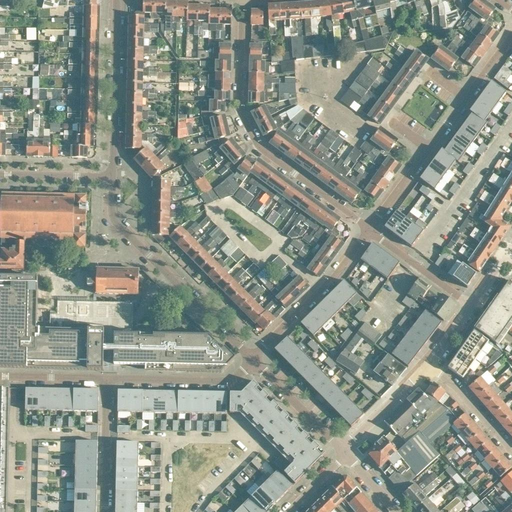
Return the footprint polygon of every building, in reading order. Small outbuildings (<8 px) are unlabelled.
[(140,8),(137,11),(144,17),(144,13),(144,12),(150,12),(150,17),(150,19),(154,19),(154,0),(143,0),(144,1),(143,8),(140,8)] [(166,0),(154,0),(154,19),(159,19),(159,13),(165,13),(166,2),(166,0)] [(333,30),(333,27),(331,0),(320,1),(321,17),(326,17),(327,26),(329,28),(329,30),(333,30)] [(331,0),(333,27),(339,26),(339,15),(344,14),(345,14),(342,0),(331,0)] [(354,26),(360,25),(353,0),(342,0),(345,14),(346,13),(351,13),(354,26)] [(379,26),(377,18),(372,0),(353,0),(360,25),(361,31),(367,29),(379,26)] [(380,12),(390,9),(390,3),(388,0),(372,0),(377,18),(382,17),(380,12)] [(388,0),(390,3),(390,9),(391,16),(390,17),(390,19),(391,19),(391,20),(392,25),(395,26),(399,17),(397,17),(395,1),(399,0),(400,0),(388,0)] [(417,0),(405,0),(407,4),(414,1),(419,15),(422,14),(420,7),(417,0)] [(422,0),(417,0),(420,7),(422,14),(423,16),(428,14),(422,0)] [(441,0),(429,0),(432,8),(438,6),(438,8),(439,16),(445,15),(444,8),(441,0)] [(481,0),(475,0),(467,12),(472,15),(469,18),(473,21),(486,3),(481,0)] [(320,1),(310,3),(311,32),(312,36),(318,36),(317,25),(320,20),(320,17),(321,17),(320,1)] [(165,23),(176,23),(177,2),(166,2),(165,13),(165,23)] [(187,6),(188,6),(188,2),(177,2),(176,23),(176,31),(181,32),(181,23),(187,23),(187,6)] [(298,3),(289,4),(291,36),(291,39),(296,39),(296,38),(295,34),(297,34),(296,22),(296,19),(302,19),(301,11),(298,11),(298,3)] [(310,3),(298,3),(298,11),(301,11),(302,19),(305,19),(305,21),(305,32),(306,36),(312,36),(311,32),(310,3)] [(495,9),(486,3),(473,21),(470,26),(492,23),(492,20),(489,17),(495,9)] [(280,5),(281,20),(284,20),(285,22),(284,23),(285,37),(291,36),(289,4),(280,5)] [(280,5),(268,5),(268,11),(269,32),(270,36),(276,36),(275,20),(281,20),(280,5)] [(99,19),(99,6),(85,6),(85,13),(70,13),(70,17),(84,18),(99,19)] [(198,35),(199,6),(188,6),(187,6),(187,23),(187,26),(194,26),(194,35),(198,35)] [(210,23),(210,9),(210,6),(199,6),(198,35),(198,41),(202,41),(202,20),(209,20),(209,23),(210,23)] [(221,10),(210,9),(210,23),(216,23),(215,39),(220,39),(221,10)] [(224,25),(231,25),(232,10),(221,10),(220,39),(224,39),(224,25)] [(251,25),(258,26),(262,26),(263,11),(252,10),(251,25)] [(457,10),(445,15),(445,22),(446,28),(452,28),(460,18),(457,10)] [(158,29),(158,25),(144,24),(144,17),(137,11),(135,13),(134,17),(129,17),(129,28),(158,29)] [(258,26),(258,32),(269,32),(268,11),(263,11),(262,26),(258,26)] [(84,25),(84,30),(99,31),(99,19),(84,18),(84,19),(70,19),(70,24),(84,25)] [(473,21),(469,18),(463,27),(470,32),(473,28),(470,26),(473,21)] [(470,26),(473,28),(493,43),(498,35),(490,29),(493,26),(492,23),(470,26)] [(144,32),(158,32),(158,29),(129,28),(128,39),(143,39),(144,32)] [(486,51),(493,43),(473,28),(470,32),(478,38),(474,43),(486,51)] [(36,29),(27,29),(27,40),(36,40),(36,29)] [(62,36),(62,42),(68,42),(69,42),(69,41),(72,41),(83,41),(83,42),(98,42),(99,31),(84,30),(69,30),(68,37),(62,36)] [(381,32),(382,36),(385,50),(388,43),(393,32),(389,33),(388,30),(381,32)] [(369,52),(385,50),(382,36),(370,39),(364,41),(367,52),(369,52)] [(480,59),(486,51),(474,43),(471,47),(456,36),(454,39),(480,59)] [(128,39),(128,50),(157,51),(158,46),(149,46),(149,39),(143,39),(128,39)] [(454,39),(452,43),(455,45),(458,48),(466,53),(462,59),(460,59),(461,65),(464,65),(466,62),(474,68),(480,59),(454,39)] [(213,45),(213,59),(220,59),(230,59),(231,41),(220,41),(214,41),(214,45),(213,45)] [(251,41),(250,60),(260,60),(261,55),(268,56),(268,46),(260,46),(260,42),(251,41)] [(354,53),(367,52),(364,41),(352,44),(354,53)] [(83,48),(83,54),(98,54),(98,42),(83,42),(83,43),(70,43),(70,48),(83,48)] [(455,45),(451,43),(445,51),(441,47),(433,58),(432,59),(440,65),(455,45)] [(324,57),(335,56),(334,45),(328,45),(329,52),(324,52),(324,57)] [(455,45),(440,65),(443,68),(448,71),(448,72),(454,64),(457,66),(461,65),(460,59),(457,60),(452,56),(458,48),(455,45)] [(304,59),(313,58),(312,46),(303,47),(304,59)] [(324,46),(312,46),(313,58),(324,57),(324,52),(324,46)] [(296,47),(291,47),(292,51),(292,58),(294,58),(296,58),(296,60),(304,59),(303,47),(296,47)] [(400,47),(398,50),(422,68),(428,60),(416,51),(415,54),(408,49),(406,51),(400,47)] [(157,51),(128,50),(128,61),(143,61),(143,55),(157,55),(157,51)] [(398,50),(395,54),(401,58),(400,60),(407,65),(404,68),(416,76),(422,68),(398,50)] [(98,66),(98,54),(83,54),(83,60),(69,60),(69,65),(83,65),(83,66),(98,66)] [(271,63),(280,62),(283,62),(282,55),(271,57),(271,60),(271,63)] [(372,58),(367,65),(378,73),(383,66),(372,58)] [(128,72),(157,73),(171,73),(171,66),(157,65),(157,69),(143,68),(143,61),(128,61),(128,72)] [(200,62),(199,66),(208,66),(208,69),(216,69),(216,72),(230,72),(230,62),(200,62)] [(250,63),(250,72),(263,72),(269,73),(269,63),(250,63)] [(388,63),(386,67),(392,71),(410,84),(416,76),(404,68),(403,70),(396,65),(394,68),(388,63)] [(48,76),(48,65),(40,65),(40,76),(48,76)] [(367,65),(361,73),(374,83),(376,80),(376,79),(380,75),(378,73),(367,65)] [(69,67),(69,71),(79,71),(79,78),(83,78),(98,78),(98,67),(98,66),(83,66),(83,67),(69,67)] [(501,68),(500,70),(509,77),(511,73),(503,67),(501,68)] [(500,70),(494,79),(503,85),(506,80),(509,77),(500,70)] [(410,84),(392,71),(389,75),(388,76),(391,79),(389,82),(404,92),(410,84)] [(157,73),(128,72),(127,83),(142,83),(142,77),(157,77),(157,73)] [(199,77),(199,81),(230,82),(230,72),(216,72),(216,75),(208,75),(208,77),(199,77)] [(250,72),(250,83),(271,83),(280,84),(280,79),(271,79),(271,77),(263,77),(263,72),(250,72)] [(361,73),(355,82),(368,91),(371,86),(377,91),(376,93),(382,97),(380,100),(392,109),(398,101),(380,87),(374,83),(361,73)] [(97,90),(98,78),(83,78),(82,84),(69,84),(68,89),(82,89),(97,90)] [(199,81),(199,86),(208,86),(208,88),(216,88),(216,91),(230,92),(230,82),(199,81)] [(194,82),(180,82),(180,91),(194,91),(194,82)] [(355,82),(349,90),(362,99),(368,104),(386,117),(392,109),(380,100),(378,102),(372,98),(371,100),(364,95),(368,91),(355,82)] [(384,82),(380,87),(398,101),(404,92),(389,82),(387,84),(384,82)] [(491,82),(484,92),(499,102),(506,93),(491,82)] [(127,83),(127,94),(156,95),(156,91),(142,90),(142,83),(127,83)] [(250,83),(250,92),(263,92),(263,90),(271,90),(271,83),(250,83)] [(280,84),(279,92),(296,93),(295,84),(284,84),(280,84)] [(82,95),(82,101),(97,102),(97,90),(82,89),(82,91),(68,90),(68,95),(82,95)] [(349,90),(340,101),(349,107),(354,101),(358,104),(359,102),(366,107),(362,112),(370,118),(370,117),(370,118),(380,125),(386,117),(368,104),(362,99),(349,90)] [(214,102),(224,103),(229,103),(230,92),(216,91),(198,91),(198,96),(214,97),(214,102)] [(272,92),(263,92),(250,92),(249,103),(255,103),(263,104),(263,98),(272,98),(272,92)] [(296,99),(296,93),(279,92),(279,102),(288,100),(294,99),(296,99)] [(484,92),(477,102),(491,112),(499,102),(484,92)] [(156,99),(156,95),(127,94),(127,105),(142,106),(142,99),(156,99)] [(39,100),(31,100),(28,100),(28,110),(29,110),(39,110),(39,100)] [(97,114),(97,102),(82,101),(82,108),(68,107),(68,112),(82,113),(97,114)] [(202,108),(202,112),(224,113),(224,103),(214,102),(206,102),(206,108),(202,108)] [(470,112),(472,113),(487,124),(487,123),(485,122),(491,112),(477,102),(470,112)] [(127,105),(127,116),(156,117),(156,113),(141,112),(142,106),(127,105)] [(264,107),(252,113),(256,121),(256,122),(257,123),(258,125),(270,118),(269,116),(277,112),(275,108),(270,110),(268,106),(264,108),(264,107)] [(298,106),(286,112),(290,120),(303,110),(298,106)] [(273,139),(270,144),(278,150),(292,131),(297,124),(299,122),(306,112),(303,110),(290,120),(293,123),(289,128),(288,128),(287,130),(286,132),(281,129),(281,128),(271,136),(273,139)] [(306,112),(299,122),(307,128),(314,118),(306,112)] [(81,119),(81,125),(93,125),(93,126),(96,126),(97,114),(82,113),(82,114),(68,114),(68,118),(81,119)] [(472,113),(465,123),(480,134),(487,124),(472,113)] [(39,116),(39,122),(38,157),(50,157),(50,137),(43,137),(44,116),(39,116)] [(127,116),(126,127),(141,128),(141,121),(155,121),(156,117),(127,116)] [(210,131),(227,126),(225,116),(203,122),(204,125),(208,124),(210,131)] [(270,118),(258,125),(259,126),(258,126),(259,128),(263,136),(269,133),(271,136),(281,128),(282,127),(283,127),(279,121),(281,120),(279,116),(271,120),(270,118)] [(178,138),(178,139),(189,136),(186,127),(186,124),(190,124),(195,123),(194,118),(186,120),(179,119),(178,138)] [(27,157),(38,157),(39,122),(34,122),(34,132),(27,132),(27,157)] [(0,134),(17,135),(17,130),(6,130),(6,123),(0,123),(0,134)] [(465,123),(458,132),(473,143),(480,134),(465,123)] [(50,132),(60,132),(60,124),(50,124),(50,132)] [(93,136),(93,126),(93,125),(81,125),(78,125),(78,132),(65,131),(64,136),(93,136)] [(229,136),(227,126),(210,131),(211,136),(198,139),(199,144),(218,139),(229,136)] [(126,138),(153,139),(155,139),(155,135),(141,134),(141,128),(126,127),(126,138)] [(370,136),(360,148),(366,153),(369,155),(371,152),(374,155),(389,135),(380,129),(373,138),(370,136)] [(314,153),(303,168),(311,174),(324,156),(329,149),(339,136),(330,130),(314,153)] [(292,131),(278,150),(286,156),(297,141),(300,137),(292,131)] [(466,153),(473,143),(458,132),(451,142),(466,153)] [(0,134),(0,145),(5,145),(5,139),(24,139),(24,135),(17,135),(0,134)] [(297,141),(286,156),(295,162),(313,137),(309,134),(302,144),(297,141)] [(389,135),(374,155),(377,157),(388,155),(395,154),(394,151),(391,149),(397,141),(389,135)] [(64,136),(64,140),(78,140),(78,146),(78,147),(87,147),(93,147),(93,136),(64,136)] [(339,136),(329,149),(332,151),(334,153),(335,153),(344,140),(339,136)] [(313,137),(295,162),(303,168),(314,153),(309,150),(316,140),(313,137)] [(152,143),(153,139),(126,138),(126,149),(126,156),(134,156),(136,158),(143,152),(140,149),(141,143),(152,143)] [(231,140),(214,155),(217,158),(214,160),(218,164),(224,159),(238,147),(231,140)] [(451,142),(444,151),(459,162),(466,153),(451,142)] [(146,149),(143,152),(136,158),(134,159),(143,169),(155,158),(154,157),(165,147),(161,144),(150,154),(146,149)] [(0,156),(5,156),(5,150),(11,150),(19,150),(19,145),(5,145),(0,145),(0,156)] [(63,146),(58,146),(58,150),(66,151),(72,151),(72,158),(87,158),(87,147),(78,147),(78,146),(63,146)] [(224,167),(218,172),(221,176),(245,155),(238,147),(224,159),(228,163),(224,166),(224,167)] [(355,148),(347,159),(351,161),(354,164),(356,162),(361,154),(361,153),(358,151),(355,148)] [(155,158),(143,169),(154,180),(161,176),(157,172),(163,167),(159,163),(170,153),(166,149),(156,159),(155,158)] [(442,150),(435,159),(449,170),(456,161),(458,163),(459,162),(444,151),(442,150)] [(368,156),(366,159),(376,167),(373,171),(389,183),(395,175),(375,161),(377,157),(374,155),(371,152),(369,155),(368,156)] [(199,154),(193,157),(196,164),(202,161),(199,154)] [(377,157),(375,161),(395,175),(401,167),(393,161),(395,158),(395,155),(395,154),(388,155),(388,158),(385,163),(377,157)] [(324,156),(311,174),(319,179),(329,165),(325,161),(327,158),(328,158),(324,156)] [(204,176),(191,158),(183,164),(194,182),(195,182),(203,177),(204,176)] [(235,175),(233,177),(237,180),(238,178),(242,182),(250,172),(256,164),(248,158),(235,175)] [(329,165),(319,179),(327,186),(343,164),(345,162),(341,159),(337,164),(336,165),(334,168),(329,165)] [(435,159),(427,169),(442,180),(449,170),(435,159)] [(505,159),(503,163),(511,168),(511,162),(505,159)] [(254,175),(248,183),(252,185),(266,166),(258,160),(256,164),(250,172),(254,175)] [(501,166),(503,163),(500,161),(494,169),(497,171),(501,166)] [(358,163),(353,170),(357,172),(360,169),(362,166),(358,164),(358,163)] [(511,168),(503,163),(501,166),(507,170),(506,170),(511,173),(509,178),(509,179),(511,180),(511,168)] [(343,164),(327,186),(335,191),(346,176),(351,170),(347,166),(346,166),(343,164)] [(202,165),(199,168),(204,174),(207,172),(202,165)] [(247,192),(240,202),(246,207),(254,197),(252,195),(257,189),(256,188),(257,187),(261,181),(266,184),(274,172),(266,166),(252,185),(247,192)] [(360,169),(357,172),(360,174),(363,177),(383,192),(389,183),(373,171),(370,176),(360,169)] [(442,180),(427,169),(420,179),(435,190),(442,180)] [(257,199),(250,209),(256,214),(261,207),(283,178),(274,172),(266,184),(271,187),(266,193),(265,195),(264,195),(260,201),(257,199)] [(357,179),(343,197),(351,203),(357,195),(360,197),(363,197),(362,192),(362,187),(359,188),(357,190),(355,189),(361,181),(363,177),(360,174),(357,179)] [(493,174),(491,178),(511,191),(511,180),(509,179),(506,182),(501,179),(493,174)] [(154,180),(153,192),(184,192),(184,188),(169,187),(169,180),(160,180),(161,176),(154,180)] [(346,176),(335,191),(343,197),(357,179),(353,176),(350,180),(346,176)] [(203,177),(195,182),(203,194),(205,192),(211,188),(203,177)] [(363,177),(361,181),(369,187),(365,191),(362,192),(363,197),(367,196),(369,193),(377,199),(383,192),(363,177)] [(283,178),(261,207),(265,210),(273,199),(277,202),(282,196),(291,184),(283,178)] [(499,194),(511,201),(511,191),(491,178),(489,182),(496,186),(496,187),(502,190),(499,194)] [(235,191),(226,180),(213,190),(220,200),(232,196),(235,191)] [(274,211),(266,221),(272,226),(280,215),(299,189),(291,184),(282,196),(277,202),(282,206),(276,213),(274,211)] [(211,188),(205,192),(213,203),(220,200),(213,190),(211,188)] [(241,188),(234,198),(240,202),(247,192),(243,189),(241,188)] [(299,189),(280,215),(283,218),(293,204),(298,208),(307,195),(299,189)] [(0,226),(1,227),(1,239),(1,259),(0,259),(0,260),(0,270),(23,271),(24,271),(24,247),(86,248),(87,195),(56,194),(48,194),(48,192),(41,192),(41,194),(24,194),(24,192),(17,192),(16,194),(11,193),(2,193),(1,206),(0,205),(0,226)] [(184,192),(153,192),(153,203),(169,203),(169,196),(183,197),(184,192)] [(206,205),(213,203),(205,192),(203,194),(202,194),(200,196),(206,205)] [(482,196),(505,211),(511,202),(511,201),(499,194),(496,199),(491,195),(490,195),(485,192),(482,196)] [(303,211),(293,225),(294,226),(296,227),(297,225),(300,221),(315,201),(307,195),(298,208),(303,211)] [(501,218),(505,211),(482,196),(480,199),(486,203),(491,206),(489,210),(501,218)] [(315,201),(300,221),(304,224),(305,223),(309,226),(310,226),(323,207),(315,201)] [(153,203),(153,214),(183,214),(184,210),(169,210),(169,203),(153,203)] [(313,230),(309,236),(312,239),(314,236),(320,229),(331,213),(323,207),(310,226),(314,229),(313,230)] [(393,234),(402,241),(415,224),(414,224),(418,219),(422,214),(414,208),(410,213),(406,218),(393,234)] [(176,231),(170,237),(177,245),(207,217),(205,210),(193,219),(195,221),(189,228),(184,223),(182,225),(176,231)] [(506,233),(510,227),(506,224),(506,223),(503,222),(502,221),(501,218),(489,210),(485,217),(481,215),(506,233)] [(406,218),(397,211),(385,228),(393,234),(406,218)] [(320,229),(314,236),(337,233),(336,230),(334,228),(340,219),(331,213),(320,229)] [(183,214),(153,214),(153,225),(169,225),(169,218),(183,219),(183,214)] [(502,239),(506,233),(481,215),(479,218),(482,221),(492,227),(489,231),(490,231),(489,232),(501,241),(501,240),(502,239)] [(207,217),(177,245),(185,253),(195,243),(200,238),(196,234),(210,221),(207,217)] [(415,224),(402,241),(411,247),(424,231),(415,224)] [(153,225),(153,237),(159,244),(168,236),(170,237),(176,231),(169,231),(169,225),(153,225)] [(294,226),(286,236),(291,239),(302,237),(304,234),(305,233),(296,227),(294,226)] [(472,233),(495,249),(501,241),(489,232),(486,236),(481,232),(481,233),(475,229),(472,232),(472,233)] [(226,237),(222,233),(193,261),(201,269),(211,259),(207,254),(217,244),(218,245),(226,237)] [(337,233),(314,236),(318,240),(337,253),(343,245),(335,239),(338,236),(337,233)] [(491,256),(495,249),(472,233),(470,236),(476,240),(481,244),(478,247),(491,256)] [(303,238),(309,243),(311,240),(312,239),(309,236),(306,234),(306,235),(303,238)] [(196,243),(185,253),(193,261),(214,240),(211,237),(200,248),(196,243)] [(220,249),(228,257),(238,248),(230,240),(220,249)] [(293,240),(290,244),(300,252),(301,251),(325,269),(331,261),(317,251),(314,255),(310,252),(308,251),(303,247),(304,246),(296,240),(293,240)] [(318,240),(316,243),(317,244),(320,246),(317,251),(331,261),(337,253),(318,240)] [(361,260),(370,267),(382,250),(373,244),(361,260)] [(484,265),(489,257),(490,256),(491,256),(478,247),(478,248),(477,249),(475,252),(470,249),(464,245),(461,249),(484,265)] [(235,262),(244,254),(238,248),(228,257),(223,262),(209,277),(216,285),(227,275),(231,271),(226,266),(232,259),(235,262)] [(435,264),(440,268),(451,253),(445,249),(435,264)] [(479,272),(484,265),(461,249),(459,252),(465,256),(464,256),(470,260),(467,264),(478,271),(479,272)] [(379,273),(391,257),(382,250),(370,267),(379,273)] [(300,252),(298,255),(308,262),(305,267),(319,278),(325,269),(301,251),(300,252)] [(283,269),(287,265),(279,256),(272,262),(281,271),(283,269)] [(400,263),(391,257),(379,273),(388,280),(400,263)] [(201,269),(209,277),(223,262),(220,259),(216,264),(211,259),(201,269)] [(457,260),(448,274),(453,277),(452,277),(467,288),(477,275),(476,274),(462,264),(457,260)] [(253,264),(245,272),(224,293),(232,300),(242,290),(237,286),(248,275),(251,278),(260,270),(253,264)] [(286,309),(294,301),(284,291),(280,295),(267,282),(271,278),(265,268),(256,276),(264,285),(286,309)] [(96,294),(138,295),(139,275),(139,270),(133,270),(109,270),(97,269),(97,270),(97,273),(97,281),(93,281),(88,281),(88,286),(93,286),(97,286),(96,294)] [(227,275),(216,285),(224,293),(245,272),(242,269),(231,279),(227,275)] [(289,275),(283,269),(281,271),(280,272),(286,278),(289,275)] [(280,272),(276,275),(282,281),(286,278),(280,272)] [(305,284),(296,274),(292,278),(289,275),(286,278),(301,294),(309,287),(305,284)] [(50,329),(37,329),(37,309),(38,278),(24,278),(6,278),(0,277),(0,368),(49,369),(103,370),(104,358),(104,352),(104,330),(104,325),(65,324),(64,329),(57,329),(50,329)] [(284,291),(294,301),(301,294),(286,278),(282,281),(285,285),(287,283),(290,286),(284,291)] [(414,303),(416,301),(420,296),(423,298),(425,295),(432,287),(420,279),(408,295),(403,301),(409,306),(411,307),(414,303)] [(335,289),(348,302),(357,294),(344,281),(335,289)] [(476,328),(475,329),(496,343),(505,330),(511,319),(511,283),(510,281),(499,296),(499,297),(499,296),(501,298),(497,303),(495,302),(489,309),(490,310),(492,311),(488,317),(485,315),(480,322),(481,323),(482,324),(478,330),(476,328)] [(232,300),(240,308),(260,288),(257,285),(247,295),(242,290),(232,300)] [(240,308),(247,316),(258,306),(253,301),(265,290),(262,287),(260,288),(240,308)] [(421,304),(444,321),(448,315),(456,305),(432,287),(425,295),(436,303),(434,306),(425,299),(421,304)] [(348,302),(335,289),(327,298),(339,311),(348,302)] [(367,289),(363,294),(367,298),(371,292),(367,289)] [(318,307),(330,320),(339,311),(327,298),(318,307)] [(258,306),(247,316),(255,324),(256,323),(267,312),(277,302),(274,299),(262,310),(258,306)] [(285,310),(282,307),(272,317),(267,312),(256,323),(264,330),(285,310)] [(309,315),(322,328),(330,320),(318,307),(309,315)] [(425,311),(419,320),(435,332),(442,323),(425,311)] [(355,317),(360,322),(362,319),(363,318),(358,313),(355,317)] [(301,324),(313,336),(322,328),(309,315),(301,324)] [(428,341),(435,332),(419,320),(412,328),(428,341)] [(365,323),(358,332),(375,344),(382,335),(365,323)] [(405,337),(421,350),(428,341),(412,328),(405,337)] [(489,341),(474,331),(468,340),(482,351),(489,341)] [(345,341),(348,337),(344,333),(340,336),(345,341)] [(116,365),(146,365),(146,371),(162,372),(166,372),(182,372),(188,372),(221,373),(234,361),(209,336),(204,336),(201,336),(194,335),(190,335),(183,335),(153,335),(150,334),(132,334),(120,334),(115,334),(115,338),(114,352),(114,358),(114,365),(116,365)] [(356,335),(345,350),(353,355),(364,341),(356,335)] [(275,350),(283,358),(296,346),(287,337),(275,350)] [(415,358),(421,350),(405,337),(398,346),(415,358)] [(307,344),(311,348),(315,344),(311,340),(307,344)] [(482,351),(468,340),(461,350),(476,360),(482,351)] [(315,352),(319,348),(315,344),(311,348),(315,352)] [(292,367),(304,354),(296,346),(283,358),(292,367)] [(408,367),(415,358),(398,346),(392,355),(408,367)] [(336,361),(336,362),(338,363),(356,374),(364,362),(353,355),(345,350),(336,361)] [(476,360),(461,350),(454,359),(469,369),(476,360)] [(497,351),(492,357),(496,360),(502,355),(497,351)] [(378,356),(375,359),(399,378),(406,369),(384,352),(380,356),(378,356)] [(292,367),(300,376),(313,363),(304,354),(292,367)] [(503,357),(493,366),(487,371),(491,375),(497,371),(507,362),(503,357)] [(375,359),(373,362),(373,365),(377,368),(374,372),(385,381),(387,382),(392,386),(393,386),(399,378),(375,359)] [(454,359),(448,368),(462,379),(469,369),(454,359)] [(309,384),(321,372),(313,363),(300,376),(309,384)] [(309,384),(317,393),(330,380),(321,372),(309,384)] [(499,384),(505,380),(501,375),(496,380),(499,384)] [(469,387),(477,397),(489,386),(481,377),(480,377),(475,382),(469,387)] [(326,401),(338,389),(330,380),(317,393),(326,401)] [(241,393),(230,393),(230,413),(238,413),(240,413),(241,415),(281,455),(281,456),(274,463),(295,484),(303,476),(309,470),(325,454),(254,381),(241,393)] [(489,386),(477,397),(485,406),(497,395),(501,392),(493,382),(489,386)] [(511,382),(509,385),(503,389),(507,394),(511,389),(511,382)] [(426,392),(434,399),(438,402),(446,393),(434,383),(426,392)] [(0,511),(7,511),(9,402),(10,398),(9,398),(9,393),(9,388),(3,388),(0,388),(0,511)] [(38,389),(26,389),(26,392),(26,403),(25,410),(38,411),(38,389)] [(50,389),(38,389),(38,411),(50,411),(50,389)] [(50,411),(62,411),(62,389),(50,389),(50,411)] [(74,390),(62,389),(62,411),(74,411),(74,390)] [(326,401),(334,410),(347,397),(338,389),(326,401)] [(438,402),(434,399),(426,392),(425,393),(424,395),(419,389),(401,405),(435,440),(454,424),(457,420),(438,402)] [(86,390),(74,390),(74,411),(86,412),(86,390)] [(86,390),(86,412),(98,412),(99,390),(86,390)] [(130,413),(130,391),(118,391),(118,412),(130,413)] [(142,391),(130,391),(130,413),(142,413),(142,391)] [(154,391),(142,391),(142,413),(154,413),(154,391)] [(167,392),(154,391),(154,413),(166,413),(167,392)] [(179,392),(167,392),(166,413),(178,414),(179,392)] [(191,392),(179,392),(178,414),(190,414),(191,392)] [(203,393),(191,392),(190,414),(202,414),(203,393)] [(365,396),(369,400),(373,396),(369,392),(365,396)] [(215,393),(203,393),(202,414),(214,414),(215,393)] [(227,393),(215,393),(214,414),(227,415),(227,393)] [(485,406),(493,415),(505,404),(497,395),(485,406)] [(334,410),(343,419),(355,406),(347,397),(334,410)] [(458,406),(453,400),(449,404),(454,409),(458,406)] [(493,415),(501,424),(511,414),(511,412),(505,404),(493,415)] [(393,414),(384,422),(392,430),(397,435),(404,439),(408,444),(397,453),(416,476),(439,455),(438,453),(430,444),(435,440),(401,405),(393,414)] [(364,415),(355,406),(343,419),(351,427),(364,415)] [(454,424),(462,433),(473,423),(465,414),(457,420),(454,424)] [(511,414),(501,424),(509,433),(511,430),(511,414)] [(481,432),(473,423),(462,433),(457,436),(465,445),(469,442),(481,432)] [(469,442),(477,450),(488,441),(481,432),(469,442)] [(448,444),(454,440),(450,436),(445,441),(448,444)] [(384,437),(375,446),(388,461),(397,453),(385,438),(384,437)] [(97,454),(98,442),(76,441),(76,454),(97,454)] [(496,449),(488,441),(477,450),(485,459),(496,449)] [(117,442),(117,454),(138,455),(139,443),(117,442)] [(448,460),(456,453),(461,449),(458,445),(453,450),(445,456),(448,460)] [(392,466),(388,461),(375,446),(368,452),(368,456),(380,469),(384,473),(387,471),(391,476),(397,471),(392,466)] [(485,459),(493,468),(504,458),(496,449),(485,459)] [(388,461),(392,466),(397,471),(391,476),(389,479),(397,488),(399,490),(400,491),(408,484),(416,476),(397,453),(388,461)] [(75,466),(97,466),(97,454),(76,454),(75,466)] [(138,455),(117,454),(116,466),(138,467),(138,455)] [(460,458),(464,462),(469,457),(466,454),(460,458)] [(511,467),(504,458),(493,468),(501,477),(511,467)] [(255,459),(251,462),(258,469),(261,466),(255,459)] [(460,474),(463,478),(477,466),(474,463),(460,474)] [(97,478),(97,466),(75,466),(75,478),(97,478)] [(116,466),(116,479),(138,479),(138,467),(116,466)] [(253,474),(246,467),(243,471),(249,478),(253,474)] [(284,495),(292,486),(277,471),(268,480),(284,495)] [(506,487),(511,481),(511,471),(501,481),(501,482),(506,487)] [(468,483),(471,487),(485,475),(481,472),(468,483)] [(408,484),(400,491),(410,503),(432,483),(437,478),(433,473),(428,478),(418,486),(412,480),(408,484)] [(464,483),(456,474),(452,478),(460,487),(464,483)] [(245,483),(238,476),(234,479),(241,486),(245,483)] [(347,477),(344,477),(333,488),(344,500),(348,505),(361,492),(359,490),(347,477)] [(75,490),(96,490),(97,478),(75,478),(75,490)] [(116,479),(116,491),(138,491),(138,479),(116,479)] [(284,495),(268,480),(260,488),(275,504),(284,495)] [(479,496),(493,484),(489,481),(476,492),(479,496)] [(432,483),(410,503),(412,505),(415,509),(416,510),(428,499),(425,497),(436,488),(432,483)] [(236,491),(229,484),(226,488),(232,495),(236,491)] [(428,499),(416,510),(417,511),(431,511),(436,508),(432,504),(446,492),(441,487),(428,499)] [(266,511),(275,504),(260,488),(251,497),(266,511)] [(333,488),(325,495),(336,507),(344,500),(333,488)] [(96,502),(96,490),(75,490),(75,502),(96,502)] [(116,491),(116,503),(137,503),(138,491),(116,491)] [(354,511),(378,511),(365,497),(362,494),(361,492),(348,505),(354,511)] [(472,492),(468,496),(475,504),(479,500),(472,492)] [(228,499),(221,493),(217,496),(224,503),(228,499)] [(511,501),(505,494),(501,497),(511,510),(511,501)] [(326,511),(335,511),(333,510),(336,507),(325,495),(318,503),(326,511)] [(249,511),(266,511),(251,497),(243,505),(249,511)] [(448,511),(461,502),(457,497),(439,511),(438,511),(436,508),(431,511),(448,511)] [(504,511),(511,511),(511,510),(501,497),(499,499),(498,497),(496,499),(506,511),(504,511)] [(480,503),(486,509),(488,511),(496,511),(491,506),(485,499),(480,503)] [(74,511),(95,511),(96,502),(75,502),(74,511)] [(458,511),(465,506),(461,502),(448,511),(458,511)] [(116,503),(115,511),(137,511),(137,503),(116,503)] [(326,511),(318,503),(310,511),(309,511),(326,511)] [(488,511),(486,509),(480,503),(477,506),(481,511),(488,511)]
